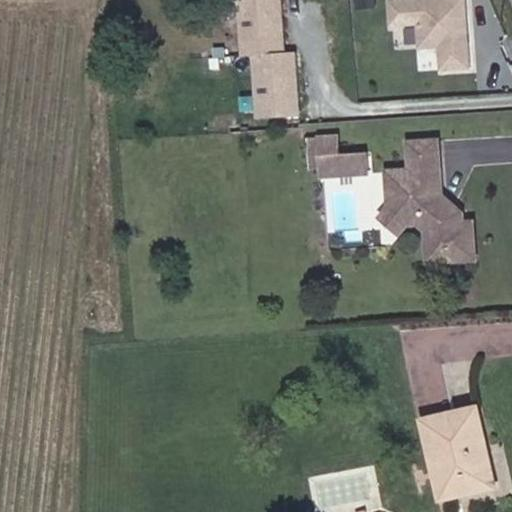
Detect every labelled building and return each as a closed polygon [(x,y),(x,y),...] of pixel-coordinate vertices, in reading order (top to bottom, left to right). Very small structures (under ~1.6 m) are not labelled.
[(236,0),(240,56),(251,56),(254,114),(298,112),(295,48),(284,48),(280,0),(236,0)] [(465,0),(386,0),(388,29),(414,28),(414,46),(437,45),(438,69),(468,67),(465,0)] [(347,142),(346,124),(328,126),(329,144),(347,142)] [(455,156),(453,128),(423,130),(425,158),(455,156)] [(377,162),(375,140),(347,142),(329,144),(330,165),(377,162)] [(457,182),(455,156),(425,158),(406,159),(409,200),(423,211),(432,211),(441,218),(443,250),(481,248),(478,210),(477,200),(467,192),(462,192),(454,186),(457,182)] [(423,211),(409,200),(406,159),(401,159),(404,195),(394,207),(413,223),(423,211)] [(491,247),(488,209),(478,210),(481,248),(491,247)] [(484,440),(496,438),(486,397),(474,399),(484,440)] [(448,493),(506,480),(496,438),(484,440),(474,399),(429,410),(448,493)]
